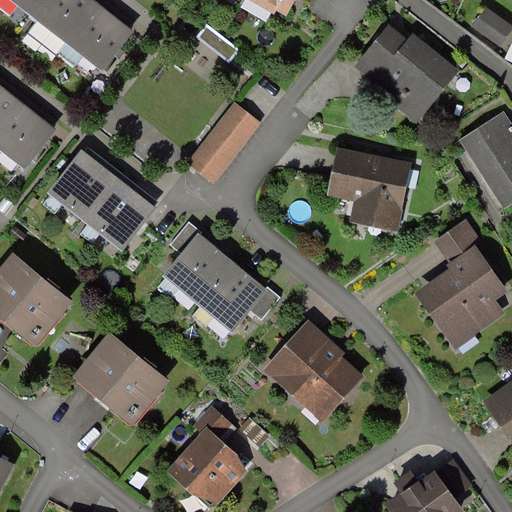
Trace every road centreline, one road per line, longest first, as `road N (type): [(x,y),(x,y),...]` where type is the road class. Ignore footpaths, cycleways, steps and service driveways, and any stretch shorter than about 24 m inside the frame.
road 1 (residential): [(437,416),(366,322),(231,208),(278,113)]
road 2 (residential): [(290,511),(437,416)]
road 3 (residential): [(399,0),(511,83)]
